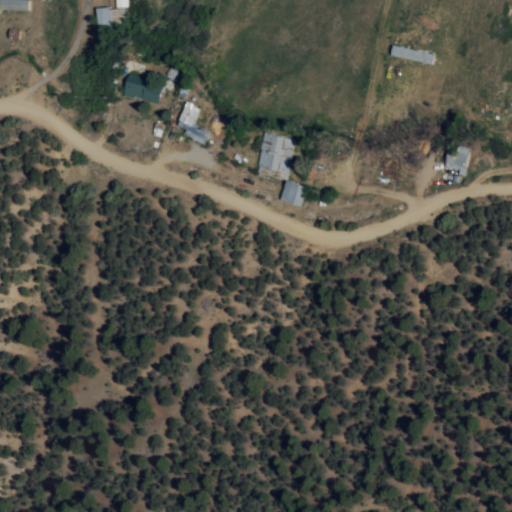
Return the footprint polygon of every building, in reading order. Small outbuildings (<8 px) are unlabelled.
[(99,6),(100,25),(113,25),(112,6),(99,6)] [(388,55),(430,65),(432,54),(390,45),(388,55)] [(161,104),(166,86),(131,76),(126,93),(161,104)] [(180,125),(187,128),(184,134),(207,144),(213,131),(196,123),(203,106),(190,101),(180,125)] [(294,137),(264,131),(257,168),(287,174),(294,137)] [(472,146),(452,142),(448,169),(467,172),(472,146)] [(282,199),(303,205),(308,184),(288,179),(282,199)]
